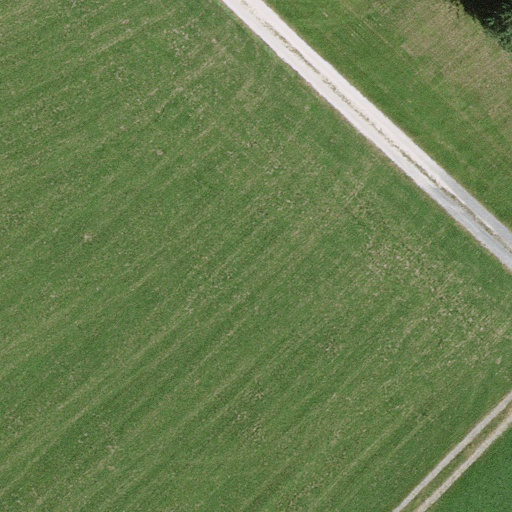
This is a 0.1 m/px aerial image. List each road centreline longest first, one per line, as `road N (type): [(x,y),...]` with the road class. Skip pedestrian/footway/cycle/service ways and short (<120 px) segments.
road 1 (track): [(245,0),(511,251)]
road 2 (track): [(511,410),(412,511)]
